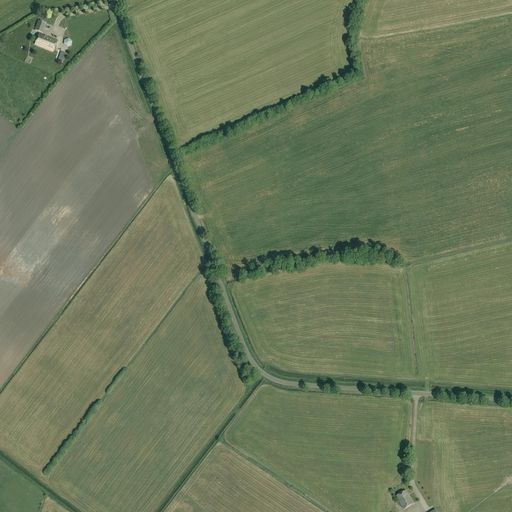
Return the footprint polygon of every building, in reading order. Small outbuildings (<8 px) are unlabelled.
[(39,21),(35,31),(42,33),(46,24),(39,21)] [(58,41),(42,34),(39,33),(35,45),(54,52),(58,41)] [(64,45),(67,48),(72,46),(72,42),(69,39),(65,41),(64,45)] [(441,498),(443,498),(442,494),(435,484),(435,482),(433,480),(428,482),(419,488),(423,494),(426,497),(427,501),(430,506),(438,500),(439,500),(441,498)] [(396,496),(404,509),(414,503),(406,490),(396,496)]
